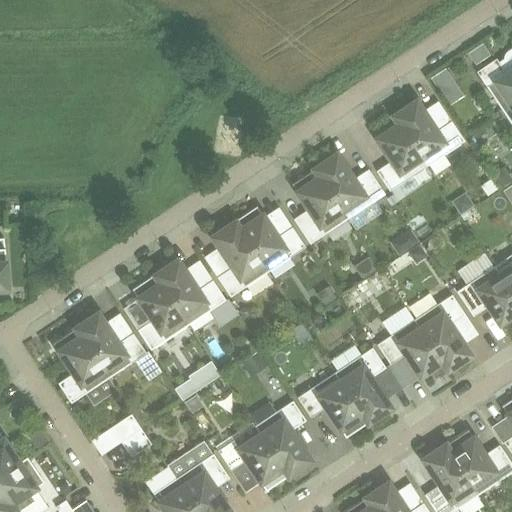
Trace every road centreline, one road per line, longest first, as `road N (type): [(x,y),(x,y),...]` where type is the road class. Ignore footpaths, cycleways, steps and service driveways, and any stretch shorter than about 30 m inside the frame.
road 1 (residential): [(502,0),(6,332)]
road 2 (residential): [(511,368),(295,511)]
road 3 (residential): [(6,332),(123,511)]
